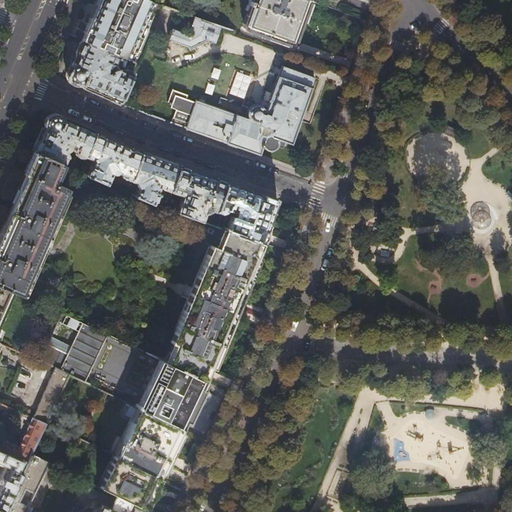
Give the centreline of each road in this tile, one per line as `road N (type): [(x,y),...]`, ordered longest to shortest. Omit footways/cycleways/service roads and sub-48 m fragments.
road 1 (residential): [(337,202),(10,76)]
road 2 (residential): [(207,511),(289,341),(337,202)]
road 3 (residential): [(337,202),(410,0)]
road 4 (tertiary): [(413,0),(511,99)]
